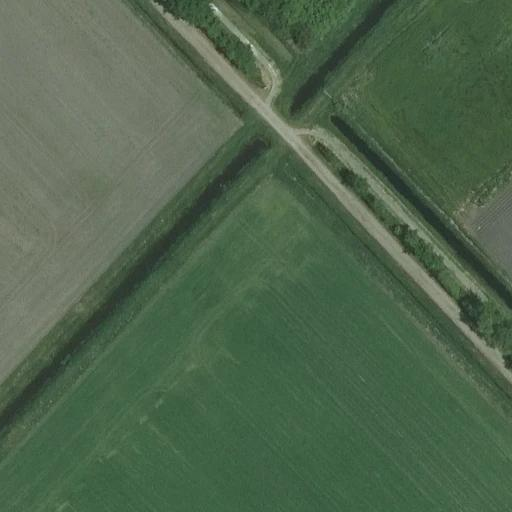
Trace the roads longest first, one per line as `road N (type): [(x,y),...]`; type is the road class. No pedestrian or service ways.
road 1 (track): [(287,138),(511,375)]
road 2 (track): [(158,0),(263,111)]
